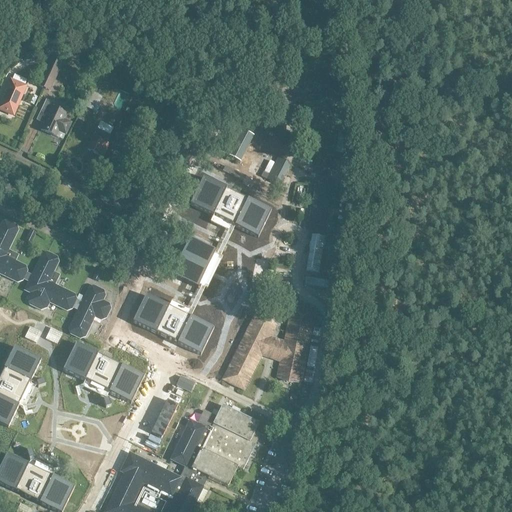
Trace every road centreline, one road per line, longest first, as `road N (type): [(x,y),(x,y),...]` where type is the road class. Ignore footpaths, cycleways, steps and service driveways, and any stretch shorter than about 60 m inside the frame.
road 1 (track): [(317,511),(369,197),(358,0)]
road 2 (track): [(511,332),(345,346)]
